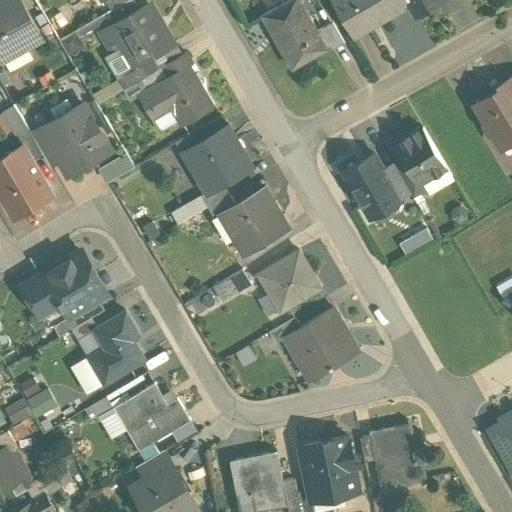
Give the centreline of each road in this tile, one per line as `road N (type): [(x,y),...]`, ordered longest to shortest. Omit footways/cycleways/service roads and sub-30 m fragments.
road 1 (residential): [(434,403),(270,441),(253,438),(226,414),(112,233),(94,226),(73,233),(0,275)]
road 2 (residential): [(292,152),(434,403)]
road 3 (residential): [(292,152),(511,30)]
road 4 (residential): [(200,0),(292,152)]
road 5 (residential): [(434,403),(498,511)]
